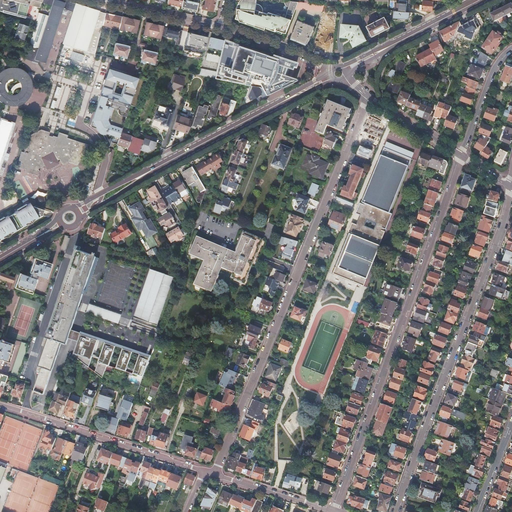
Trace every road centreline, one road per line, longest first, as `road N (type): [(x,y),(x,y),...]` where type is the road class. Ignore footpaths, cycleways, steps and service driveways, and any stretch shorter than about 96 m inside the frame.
road 1 (residential): [(215,474),(367,98)]
road 2 (residential): [(459,156),(333,511)]
road 3 (residential): [(396,511),(510,187)]
road 4 (tertiary): [(331,77),(76,210)]
road 5 (residential): [(0,405),(203,470)]
road 6 (tertiary): [(459,10),(344,68)]
road 7 (residential): [(220,28),(99,0)]
road 8 (residential): [(215,474),(333,511)]
road 9 (residential): [(511,48),(498,60),(459,156)]
